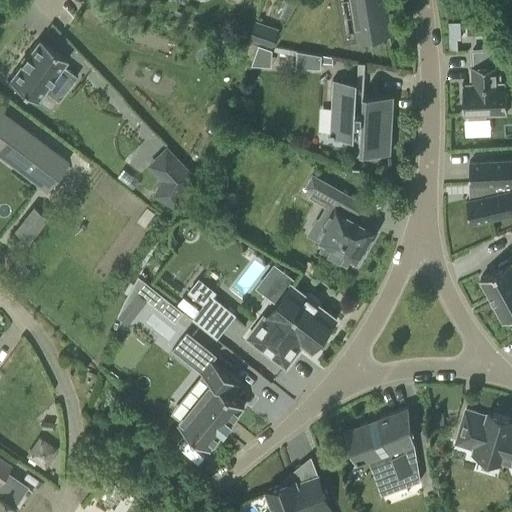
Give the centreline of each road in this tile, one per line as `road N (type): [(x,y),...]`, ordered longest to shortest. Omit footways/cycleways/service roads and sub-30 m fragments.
road 1 (residential): [(0,295),(50,354),(74,412),(75,463),(61,511)]
road 2 (residential): [(420,0),(428,54),(420,240)]
road 3 (residential): [(420,240),(340,383)]
road 4 (residential): [(502,373),(447,366),(340,383)]
road 5 (residential): [(340,383),(215,482)]
road 6 (residential): [(420,240),(468,333),(502,373)]
